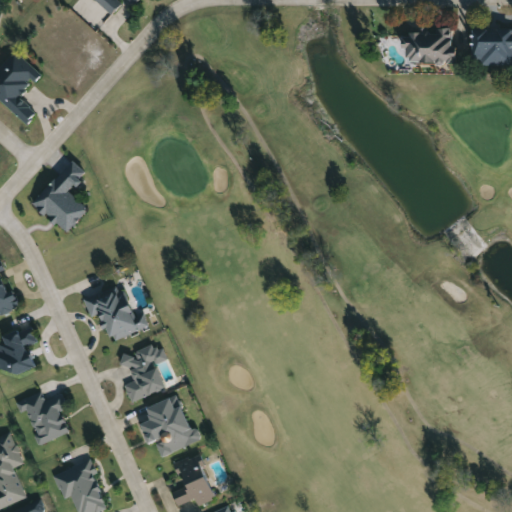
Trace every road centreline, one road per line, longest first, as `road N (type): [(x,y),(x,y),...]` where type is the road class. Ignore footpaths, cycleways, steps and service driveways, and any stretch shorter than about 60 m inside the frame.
road 1 (residential): [(147,511),(29,244),(0,209)]
road 2 (residential): [(0,200),(152,29),(191,0)]
